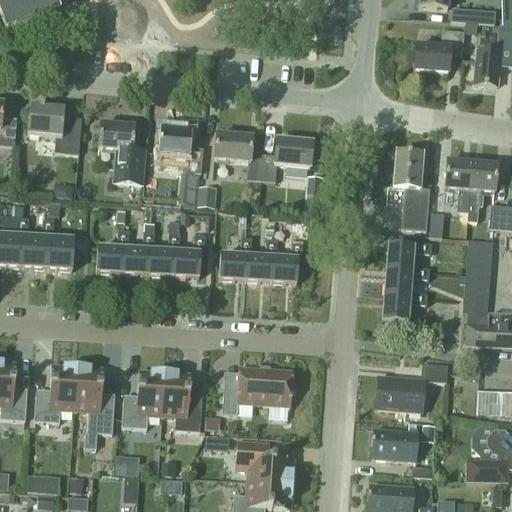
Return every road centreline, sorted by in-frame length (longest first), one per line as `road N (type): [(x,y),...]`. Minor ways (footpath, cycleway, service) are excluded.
road 1 (residential): [(361,101),(0,72)]
road 2 (residential): [(341,346),(0,326)]
road 3 (residential): [(341,346),(361,101)]
road 4 (residential): [(330,511),(341,346)]
road 5 (residential): [(511,129),(361,101)]
